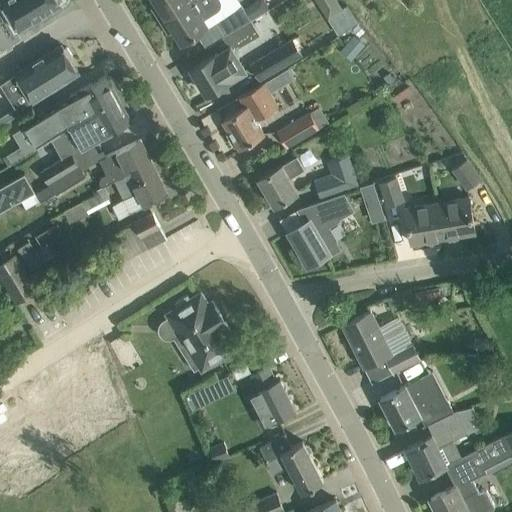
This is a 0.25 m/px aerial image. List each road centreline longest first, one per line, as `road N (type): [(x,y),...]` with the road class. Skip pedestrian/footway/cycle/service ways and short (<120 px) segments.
road 1 (residential): [(0,383),(245,229)]
road 2 (tertiary): [(245,229),(110,0)]
road 3 (tertiary): [(383,511),(279,291)]
road 4 (residential): [(279,291),(511,250)]
